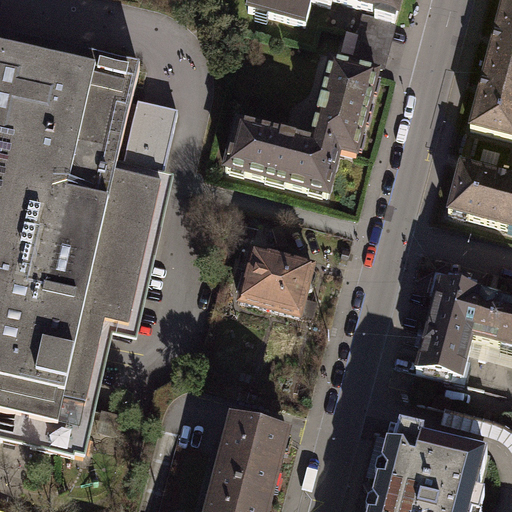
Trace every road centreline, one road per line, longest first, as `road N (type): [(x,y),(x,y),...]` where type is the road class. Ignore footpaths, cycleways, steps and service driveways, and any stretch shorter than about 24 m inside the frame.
road 1 (residential): [(321,511),(392,237)]
road 2 (residential): [(392,237),(452,0)]
road 3 (residential): [(392,237),(511,268)]
